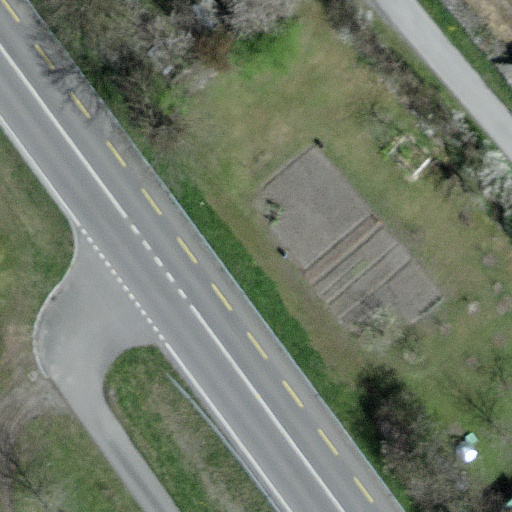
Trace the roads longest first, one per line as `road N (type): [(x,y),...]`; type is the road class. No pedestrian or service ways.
road 1 (unclassified): [(158,264),(99,300),(73,333),(71,353),(102,430),(157,511)]
road 2 (primary): [(158,264),(340,511)]
road 3 (primary): [(0,46),(158,264)]
road 4 (unclassified): [(511,137),(394,0)]
